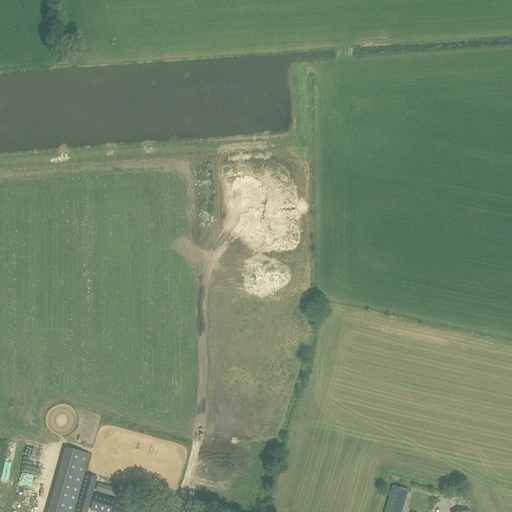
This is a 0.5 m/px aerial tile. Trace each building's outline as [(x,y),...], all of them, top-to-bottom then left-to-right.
[(79,511),(93,451),(72,446),(56,511),(79,511)] [(32,485),(34,476),(28,474),(26,484),(32,485)] [(127,501),(129,494),(98,485),(96,492),(127,501)] [(401,511),(408,492),(392,487),(384,511),(401,511)] [(171,511),(172,510),(163,507),(161,511),(153,511),(95,495),(90,511),(95,511),(171,511)]
